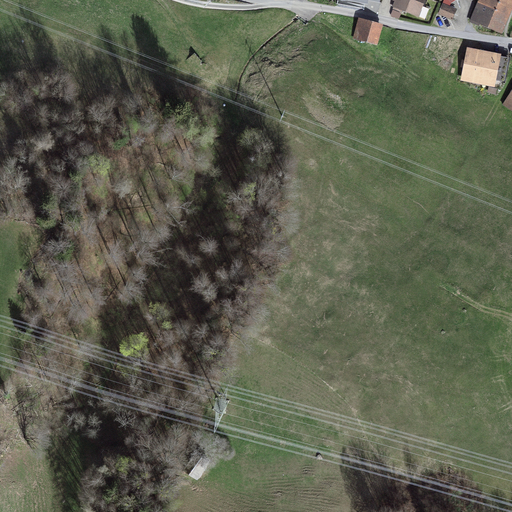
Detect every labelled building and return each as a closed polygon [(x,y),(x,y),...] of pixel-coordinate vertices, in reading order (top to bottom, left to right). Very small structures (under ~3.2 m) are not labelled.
[(423,0),(397,0),(397,2),(394,9),(401,12),(402,8),(418,14),(423,0)] [(511,0),(480,0),(480,2),(508,13),(511,4),(511,0)] [(508,13),(480,2),(479,2),(471,21),(479,25),(480,23),(501,31),(508,13)] [(442,6),(439,13),(452,19),(455,11),(442,6)] [(353,38),(376,45),(382,25),(359,19),(353,38)] [(503,81),(505,81),(511,56),(480,49),(479,53),(507,58),(503,81)] [(494,79),(503,81),(507,58),(479,53),(469,51),(467,62),(463,61),(461,67),(466,68),(464,79),(493,85),(494,79)] [(200,64),(202,62),(195,53),(193,55),(197,59),(200,64)] [(511,90),(503,105),(511,110),(511,90)] [(203,465),(205,466),(208,461),(196,453),(183,471),(194,478),(203,465)] [(194,478),(196,480),(205,466),(203,465),(194,478)] [(178,486),(177,478),(166,479),(167,486),(178,486)]
